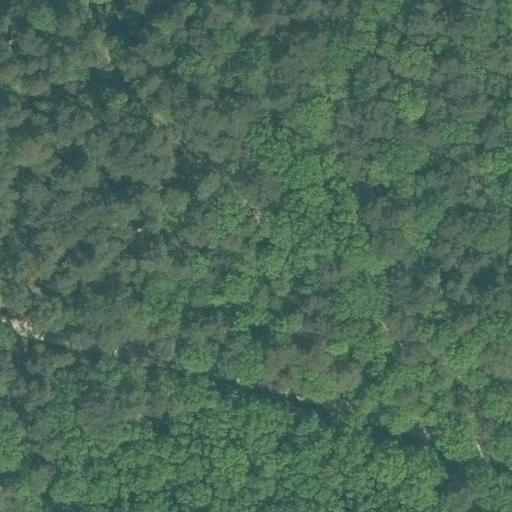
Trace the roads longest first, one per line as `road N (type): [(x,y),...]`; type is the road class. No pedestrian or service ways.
road 1 (track): [(0,73),(61,86),(114,84),(137,99),(293,248),(511,424)]
road 2 (track): [(511,459),(211,370),(0,319)]
